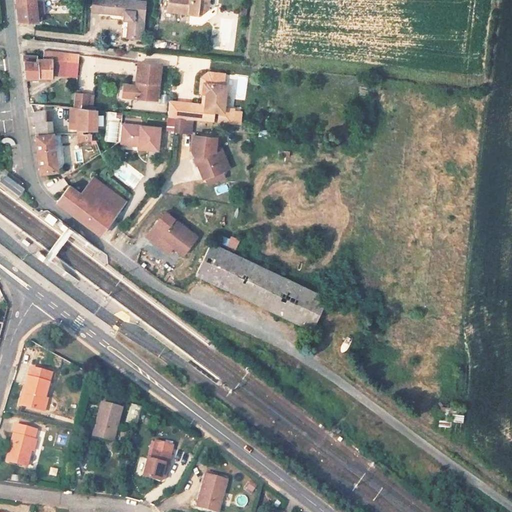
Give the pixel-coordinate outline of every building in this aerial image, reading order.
[(35,0),(17,2),(19,20),(37,23),(35,0)] [(128,20),(127,37),(141,38),(145,1),(128,0),(92,0),(92,12),(124,15),(123,20),(128,20)] [(168,0),(167,11),(198,15),(206,9),(207,0),(168,0)] [(79,55),(44,50),(43,59),(51,59),(51,60),(78,63),(79,55)] [(51,77),(51,76),(51,60),(51,59),(43,59),(37,59),(37,56),(22,55),(25,77),(51,77)] [(131,76),(133,62),(84,55),(79,88),(92,90),(94,70),(131,76)] [(78,63),(51,60),(51,76),(77,77),(78,63)] [(161,65),(139,63),(136,81),(138,81),(137,89),(135,89),(135,97),(157,100),(161,65)] [(204,80),(204,84),(220,85),(221,82),(217,77),(209,76),(204,80)] [(194,104),(170,101),(168,117),(176,118),(185,119),(213,122),(214,111),(220,112),(218,123),(239,125),(241,114),(233,113),(233,109),(224,109),(225,106),(226,95),(227,86),(220,85),(204,84),(203,93),(207,94),(205,105),(205,110),(193,109),(194,104)] [(89,94),(76,93),(75,107),(79,108),(88,109),(89,94)] [(88,109),(79,108),(79,129),(96,130),(96,109),(92,109),(88,109)] [(35,123),(45,122),(44,111),(33,112),(35,123)] [(185,119),(176,118),(174,130),(184,132),(185,119)] [(37,135),(52,133),(51,122),(45,122),(35,123),(37,135)] [(160,127),(122,123),(120,143),(129,143),(129,144),(138,145),(138,148),(158,150),(160,127)] [(56,171),(52,133),(37,135),(35,135),(39,174),(56,171)] [(217,137),(194,134),(193,151),(203,175),(204,174),(223,165),(216,149),(217,137)] [(220,147),(216,149),(223,165),(227,163),(220,147)] [(226,172),(223,165),(204,174),(208,181),(226,172)] [(0,183),(0,184),(15,196),(20,189),(5,177),(0,183)] [(93,177),(80,194),(112,217),(124,201),(93,177)] [(112,217),(80,194),(70,186),(57,203),(100,235),(112,218),(112,217)] [(196,237),(164,213),(146,237),(155,243),(159,237),(172,247),(182,255),(196,237)] [(48,214),(43,220),(51,226),(56,220),(48,214)] [(224,245),(234,249),(238,240),(228,235),(224,245)] [(159,237),(155,243),(167,253),(172,247),(159,237)] [(24,239),(21,243),(27,248),(30,244),(24,239)] [(327,298),(318,294),(211,242),(195,276),(228,291),(311,331),(327,298)] [(20,405),(39,410),(42,399),(44,400),(51,374),(29,368),(20,405)] [(42,399),(39,410),(44,411),(47,400),(44,400),(42,399)] [(113,440),(121,409),(101,403),(92,435),(113,440)] [(123,422),(135,425),(140,406),(128,403),(123,422)] [(462,423),(462,413),(450,413),(450,423),(462,423)] [(26,466),(30,450),(33,439),(35,430),(15,425),(6,460),(26,466)] [(160,480),(162,474),(164,464),(167,465),(172,447),(155,442),(150,461),(147,460),(143,476),(160,480)] [(197,507),(218,511),(226,480),(205,475),(197,507)] [(248,481),(243,489),(251,493),(255,485),(248,481)]
